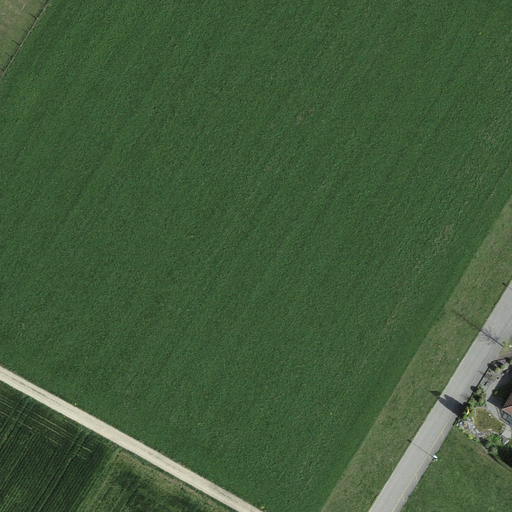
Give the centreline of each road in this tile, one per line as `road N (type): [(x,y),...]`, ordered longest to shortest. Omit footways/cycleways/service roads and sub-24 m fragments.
road 1 (track): [(241,511),(0,377)]
road 2 (unclassified): [(511,292),(374,511)]
